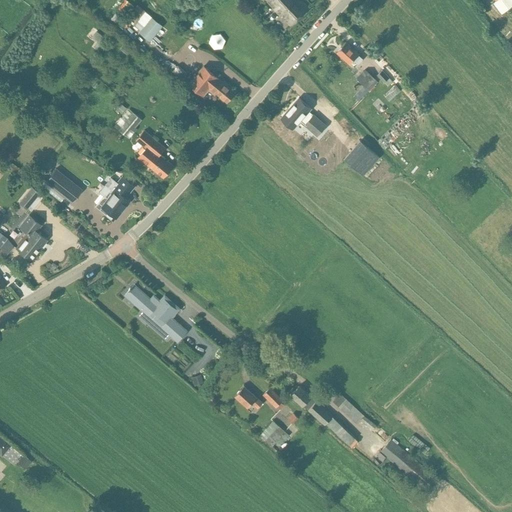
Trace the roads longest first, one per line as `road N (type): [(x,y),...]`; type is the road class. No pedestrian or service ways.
road 1 (unclassified): [(346,0),(158,213),(121,244)]
road 2 (residential): [(377,450),(121,244)]
road 3 (unclassified): [(121,244),(0,318)]
